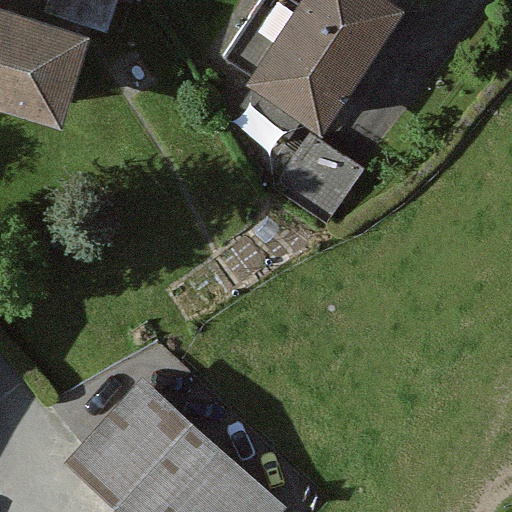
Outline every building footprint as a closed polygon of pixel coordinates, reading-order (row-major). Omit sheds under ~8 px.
[(84,15),(36,0),(0,0),(0,80),(58,99),(84,15)] [(112,0),(48,0),(48,2),(106,20),(112,0)] [(392,0),(296,0),(252,69),(320,113),(392,0)] [(316,126),(280,183),(331,214),(367,157),(316,126)] [(119,510),(117,511),(277,511),(288,500),(144,383),(71,471),(119,510)]
